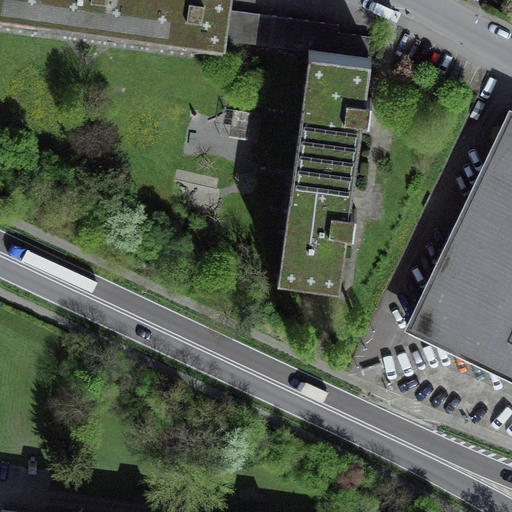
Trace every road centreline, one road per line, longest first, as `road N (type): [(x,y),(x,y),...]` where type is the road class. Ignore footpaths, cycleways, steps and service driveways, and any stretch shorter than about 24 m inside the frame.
road 1 (trunk): [(375,430),(0,253)]
road 2 (trunk): [(375,430),(511,511)]
road 3 (trunk): [(511,479),(375,430)]
road 4 (residential): [(402,0),(511,55)]
